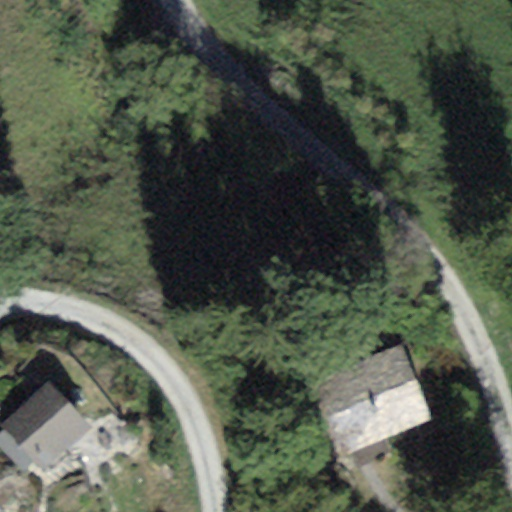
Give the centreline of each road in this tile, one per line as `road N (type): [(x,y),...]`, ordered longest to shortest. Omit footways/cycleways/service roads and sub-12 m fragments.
road 1 (track): [(175,0),(208,56),(372,201),(433,271),(483,356),(511,467)]
road 2 (track): [(220,511),(200,420),(146,348),(64,316),(0,309)]
